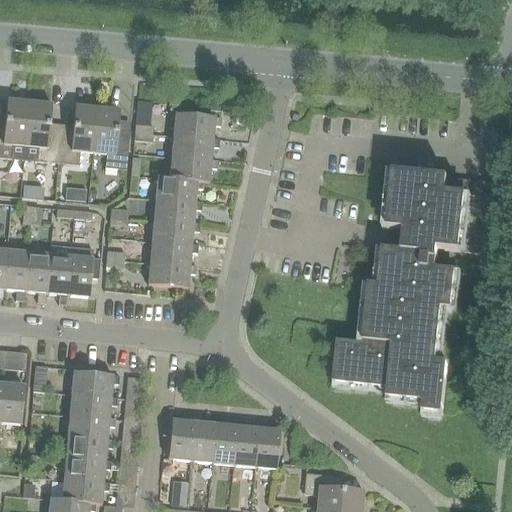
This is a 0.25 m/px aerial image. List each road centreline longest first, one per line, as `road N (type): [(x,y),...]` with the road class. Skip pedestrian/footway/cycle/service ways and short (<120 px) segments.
road 1 (residential): [(220,352),(285,63)]
road 2 (tertiary): [(285,63),(0,39)]
road 3 (residential): [(424,511),(220,352)]
road 4 (tertiary): [(509,83),(285,63)]
road 5 (residential): [(162,339),(0,324)]
